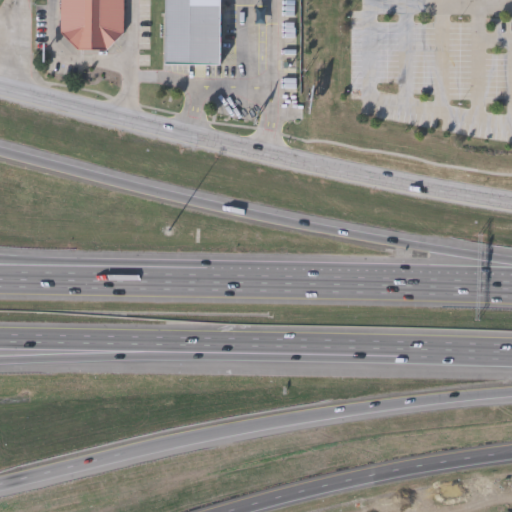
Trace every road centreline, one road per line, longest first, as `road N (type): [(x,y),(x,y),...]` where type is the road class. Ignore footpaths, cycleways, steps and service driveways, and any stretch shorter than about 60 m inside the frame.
road 1 (secondary): [(511,204),(285,162),(0,91)]
road 2 (motorway): [(511,259),(143,188),(0,150)]
road 3 (motorway): [(0,337),(511,351)]
road 4 (motorway): [(0,359),(511,357)]
road 5 (motorway): [(126,455),(317,416),(511,393)]
road 6 (motorway): [(359,281),(202,264),(0,260)]
road 7 (motorway): [(359,281),(0,278)]
road 8 (secondary): [(234,511),(511,456)]
road 9 (motorway): [(511,284),(359,281)]
road 10 (motorway): [(0,483),(126,455)]
